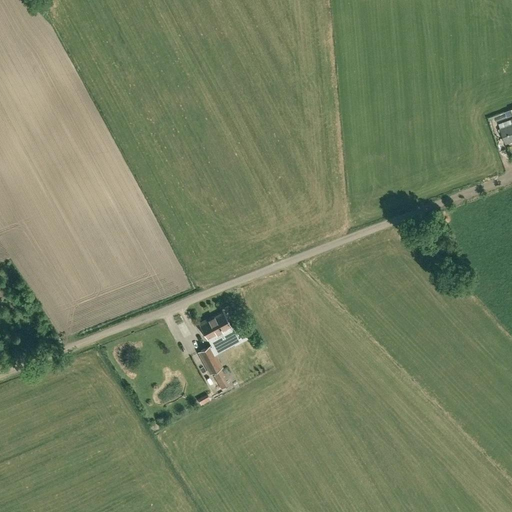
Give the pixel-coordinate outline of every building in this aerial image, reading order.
[(506,144),(511,141),(511,124),(500,129),(506,144)] [(200,325),(207,338),(212,335),(216,341),(230,334),(235,344),(246,338),(239,324),(231,329),(229,326),(230,326),(223,313),(200,325)] [(210,373),(221,367),(210,346),(199,352),(210,373)] [(199,361),(193,363),(197,372),(202,369),(199,361)] [(228,396),(235,393),(232,387),(225,390),(228,396)] [(207,393),(198,398),(201,405),(211,400),(207,393)]
